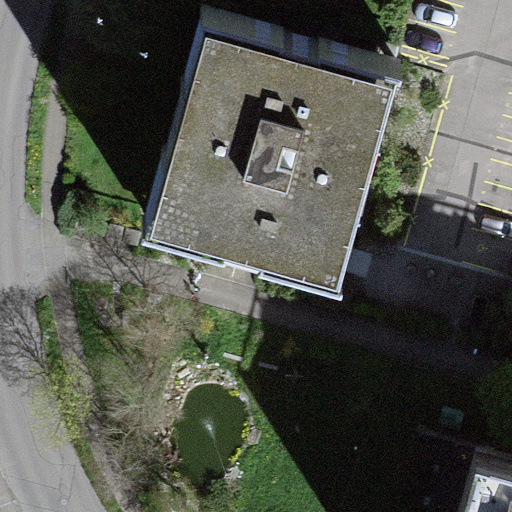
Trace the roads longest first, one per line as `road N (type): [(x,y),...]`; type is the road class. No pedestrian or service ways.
road 1 (unknown): [(422,347),(511,16)]
road 2 (residential): [(0,311),(38,464),(59,511)]
